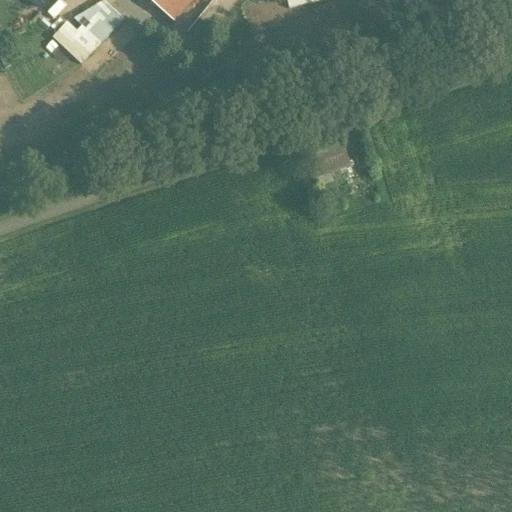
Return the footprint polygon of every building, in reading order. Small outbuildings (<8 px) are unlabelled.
[(52,0),(32,0),(44,10),(52,0)] [(52,39),(82,66),(125,19),(103,0),(98,0),(75,26),(69,20),(52,39)] [(163,0),(145,0),(156,9),(163,0)] [(287,0),(290,10),(328,0),(287,0)] [(336,140),(299,153),(311,185),(348,171),(336,140)]
